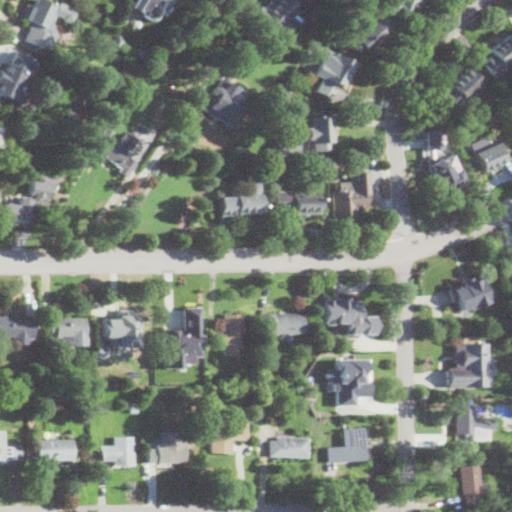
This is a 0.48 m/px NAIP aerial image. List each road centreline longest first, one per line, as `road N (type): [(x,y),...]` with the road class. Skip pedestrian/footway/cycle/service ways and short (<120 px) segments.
road 1 (residential): [(406,511),(398,101),(425,53),(490,0)]
road 2 (tertiary): [(511,206),(444,238),(369,257),(0,263)]
road 3 (residential): [(406,511),(36,511)]
